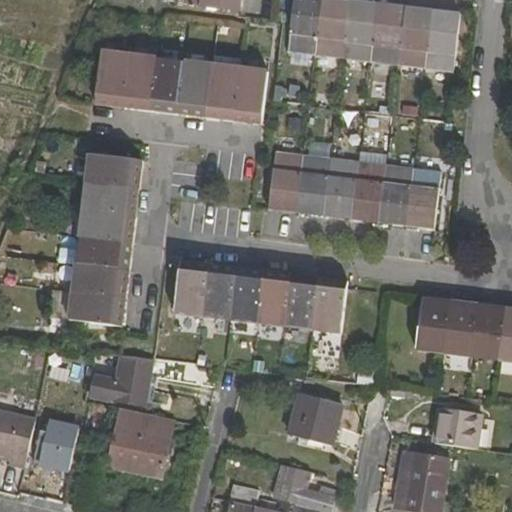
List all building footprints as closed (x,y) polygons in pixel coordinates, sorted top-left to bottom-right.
[(182,0),(182,3),(241,11),(242,0),(182,0)] [(294,0),(288,54),(315,57),(322,0),(294,0)] [(335,1),(323,0),(322,0),(315,57),(343,61),(350,3),(335,1)] [(365,5),(350,3),(343,61),(371,64),(378,7),(365,5)] [(388,8),(378,7),(371,64),(397,68),(404,10),(388,8)] [(416,12),(404,10),(397,68),(425,71),(432,14),(416,12)] [(432,14),(425,71),(451,75),(458,17),(446,15),(432,14)] [(128,58),(102,55),(96,106),(110,105),(122,104),(128,58)] [(157,61),(128,58),(122,104),(122,109),(139,108),(151,107),(157,61)] [(183,65),(157,61),(151,107),(151,113),(168,111),(178,110),(183,65)] [(211,68),(183,65),(178,110),(177,116),(193,115),(206,114),(211,68)] [(235,117),(240,72),(211,68),(206,114),(205,119),(224,118),(235,117)] [(265,75),(240,72),(235,117),(234,123),(247,122),(261,120),(265,75)] [(295,216),(302,158),(275,155),(268,213),(282,214),(295,216)] [(137,172),(136,163),(91,158),(87,186),(133,192),(139,192),(137,172)] [(330,161),(302,158),(295,216),(307,217),(323,219),(330,161)] [(330,161),(323,219),(337,221),(351,223),(359,164),(330,161)] [(359,164),(351,223),(361,224),(378,226),(385,167),(359,164)] [(413,170),(385,167),(378,226),(395,228),(406,230),(413,170)] [(439,173),(413,170),(406,230),(422,232),(433,233),(439,173)] [(133,192),(87,186),(84,213),(130,218),(136,219),(134,208),(133,192)] [(130,218),(84,213),(81,240),(127,246),(132,246),(131,230),(130,218)] [(127,246),(81,240),(77,270),(123,275),(129,275),(127,258),(127,246)] [(207,274),(208,268),(195,269),(179,271),(174,315),(202,319),(207,274)] [(123,275),(77,270),(74,295),(120,301),(126,301),(124,286),(123,275)] [(236,277),(237,272),(219,273),(207,274),(202,319),(230,322),(236,277)] [(247,276),(236,277),(230,322),(257,325),(263,280),(264,275),(247,276)] [(275,279),(263,280),(257,325),(285,328),(291,284),(291,278),(275,279)] [(305,282),(291,284),(285,328),(313,331),(318,287),(319,281),(305,282)] [(333,285),(318,287),(313,331),(341,335),(346,293),(347,284),(333,285)] [(120,301),(74,295),(70,323),(122,329),(121,314),(120,301)] [(437,306),(421,307),(416,353),(443,356),(449,311),(450,305),(437,306)] [(449,311),(443,356),(471,359),(476,314),(477,308),(462,310),(449,311)] [(476,314),(471,359),(498,362),(504,317),(505,311),(487,313),(476,314)] [(511,315),(504,317),(498,362),(511,363),(511,315)] [(154,363),(121,359),(117,381),(94,377),(92,397),(145,408),(154,363)] [(341,409),(298,397),(287,435),(330,446),(341,409)] [(110,409),(89,405),(83,433),(103,438),(110,409)] [(164,472),(174,422),(120,411),(109,460),(164,472)] [(479,447),(483,417),(436,411),(432,440),(479,447)] [(25,468),(36,422),(0,413),(0,455),(11,458),(9,465),(25,468)] [(40,468),(70,475),(80,430),(50,424),(40,468)] [(403,511),(410,456),(402,455),(395,511),(403,511)] [(440,511),(448,461),(410,456),(403,511),(405,511),(440,511)] [(162,482),(164,472),(109,460),(107,471),(162,482)] [(310,474),(280,468),(272,500),(316,511),(329,511),(333,498),(307,490),(310,474)] [(229,503),(255,508),(258,493),(232,487),(229,503)]
